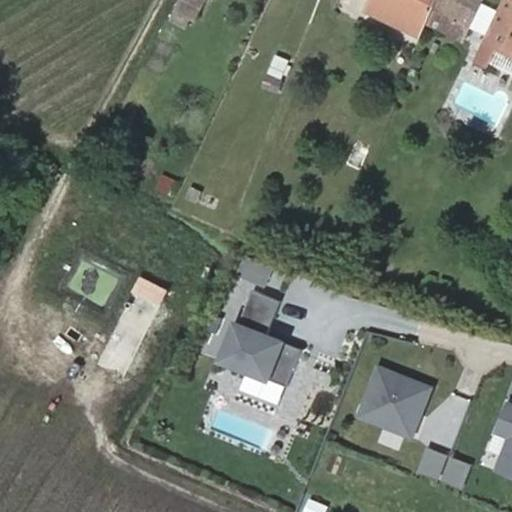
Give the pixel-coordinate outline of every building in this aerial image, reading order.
[(211,0),(182,0),(180,4),(204,16),(211,0)] [(371,0),(368,9),(422,34),(426,25),(427,22),(433,10),(437,0),(371,0)] [(437,0),(433,10),(471,28),(483,0),(437,0)] [(502,4),(494,0),(483,0),(471,28),(487,37),(502,4)] [(511,0),(504,0),(502,4),(487,37),(484,43),(511,56),(511,0)] [(427,22),(426,25),(463,44),(471,28),(433,10),(427,22)] [(369,150),(352,143),(344,160),(362,168),(369,150)] [(245,253),(239,277),(282,288),(288,264),(245,253)] [(146,273),(112,344),(134,355),(169,284),(146,273)] [(265,333),(279,299),(252,287),(238,322),(235,321),(220,358),(284,384),(299,348),(265,333)] [(430,386),(376,364),(356,414),(410,436),(430,386)] [(511,404),(505,401),(493,431),(506,436),(493,470),(511,477),(511,404)] [(467,485),(474,459),(428,446),(421,472),(467,485)]
